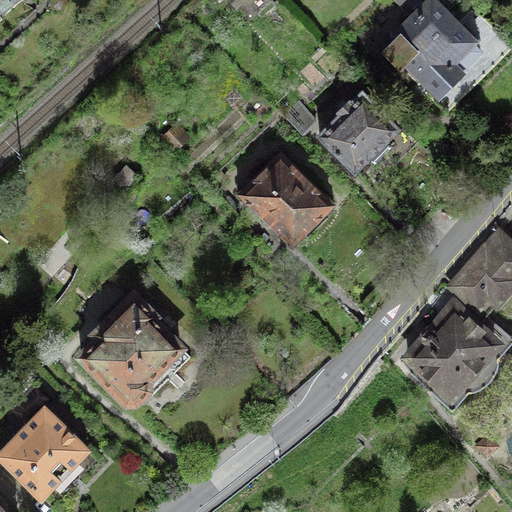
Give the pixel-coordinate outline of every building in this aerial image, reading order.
[(0,0),(0,18),(2,18),(0,15),(0,7),(9,0),(0,0)] [(399,0),(415,15),(396,33),(398,35),(383,50),(406,73),(413,65),(439,92),(443,87),(445,88),(450,89),(456,84),(456,78),(454,76),(480,50),(431,0),(429,2),(426,0),(399,0)] [(398,126),(361,91),(351,102),(349,100),(338,110),(340,112),(319,134),(355,169),(368,156),(374,163),(390,147),(384,140),(398,126)] [(298,101),(284,115),(302,134),(316,120),(298,101)] [(173,126),(163,136),(176,149),(186,139),(173,126)] [(333,202),(280,151),(239,193),(292,244),(333,202)] [(438,205),(418,184),(393,207),(414,228),(438,205)] [(511,343),(511,336),(486,314),(511,284),(511,242),(498,230),(441,295),(452,304),(434,325),(426,325),(419,334),(420,340),(401,361),(451,412),(470,391),(474,390),(480,388),(486,385),(488,382),(491,379),(495,372),(497,364),(498,358),(511,343)] [(99,337),(81,354),(126,400),(135,400),(147,388),(147,379),(181,346),(151,317),(153,315),(133,294),(95,331),(99,337)] [(10,359),(0,373),(0,377),(10,387),(24,373),(10,359)] [(0,403),(9,388),(0,382),(0,403)] [(33,387),(13,407),(24,419),(45,399),(33,387)] [(44,405),(0,451),(0,454),(41,495),(87,449),(44,405)] [(8,511),(0,503),(0,511),(8,511)]
